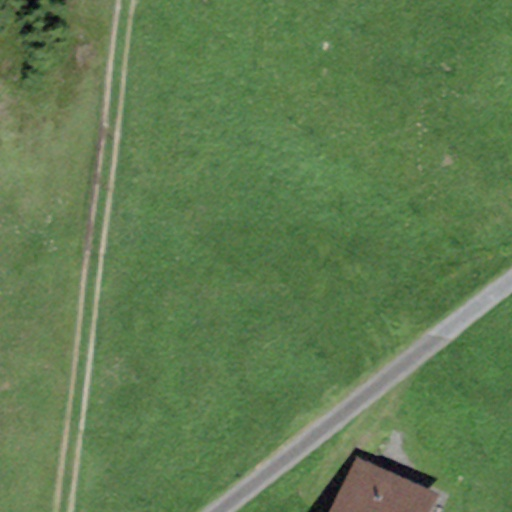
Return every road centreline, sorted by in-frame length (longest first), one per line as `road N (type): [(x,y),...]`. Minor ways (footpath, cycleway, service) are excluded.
road 1 (track): [(63,511),(124,0)]
road 2 (track): [(511,284),(215,511)]
